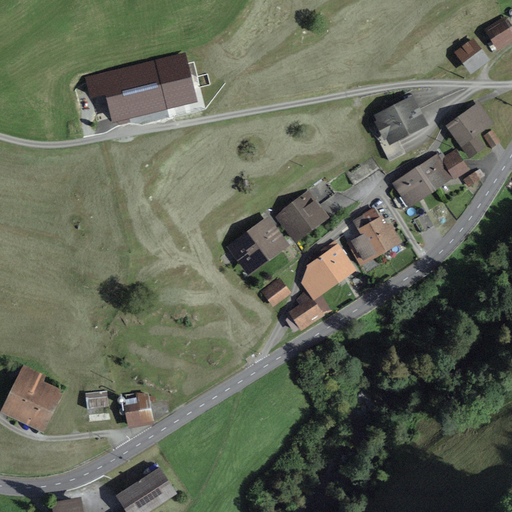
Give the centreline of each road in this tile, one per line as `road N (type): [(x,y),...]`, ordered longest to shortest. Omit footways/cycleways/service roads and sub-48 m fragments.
road 1 (residential): [(102,137),(381,87),(483,84)]
road 2 (residential): [(483,84),(454,107),(432,151),(394,174),(311,249),(254,372)]
road 3 (primary): [(511,154),(427,263),(254,372)]
road 4 (track): [(254,372),(184,511)]
road 5 (residential): [(0,418),(30,435),(120,433),(135,446)]
road 6 (primary): [(135,446),(71,480),(0,485)]
road 7 (primary): [(254,372),(135,446)]
